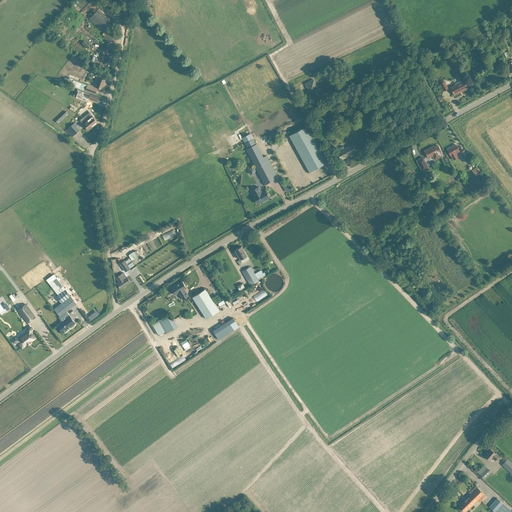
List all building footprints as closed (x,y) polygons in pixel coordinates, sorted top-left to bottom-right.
[(97,10),(94,13),(90,18),(111,38),(115,41),(118,37),(107,28),(112,23),(97,10)] [(65,77),(63,82),(67,84),(71,85),(76,87),(79,88),(81,82),(69,77),(69,78),(65,77)] [(88,84),(85,91),(90,92),(95,94),(97,87),(103,89),(106,80),(102,78),(98,77),(95,86),(88,84)] [(309,92),(318,88),(314,79),(305,83),(309,92)] [(468,88),(465,83),(464,80),(461,81),(461,80),(455,84),(455,85),(450,87),(454,95),(468,88)] [(333,81),(323,86),(326,92),(336,87),(333,81)] [(88,98),(97,101),(99,97),(82,92),(81,95),(88,98)] [(78,111),(87,104),(85,101),(76,109),(78,111)] [(66,111),(56,121),(58,123),(68,113),(66,111)] [(88,120),(87,120),(90,124),(91,123),(92,125),(91,126),(92,127),(98,122),(89,112),(83,117),(85,120),(87,118),(88,120)] [(91,123),(90,124),(87,120),(88,120),(87,118),(85,120),(83,117),(80,120),(88,130),(92,127),(91,126),(92,125),(91,123)] [(73,123),(66,130),(72,137),(79,130),(73,123)] [(327,162),(307,126),(289,135),(309,172),(327,162)] [(336,146),(331,137),(326,139),(331,149),(336,146)] [(276,179),(267,161),(266,161),(257,143),(255,144),(253,139),(245,143),(247,148),(246,149),(264,185),(276,179)] [(340,150),(337,152),(341,160),(356,151),(354,147),(352,144),(349,146),(345,148),(343,145),(339,148),(340,150)] [(447,149),(449,154),(451,156),(453,159),(458,157),(456,153),(459,151),(456,144),(447,149)] [(434,146),(424,151),(428,158),(433,156),(435,160),(443,155),(441,151),(437,145),(434,147),(434,146)] [(465,160),(468,158),(464,150),(460,152),(465,160)] [(423,157),(416,160),(422,171),(428,168),(423,157)] [(254,196),(255,199),(257,203),(264,199),(265,200),(269,198),(265,190),(262,192),(259,186),(251,190),(254,196)] [(242,246),(235,250),(238,254),(241,259),(243,263),(249,259),(247,255),(244,251),(242,246)] [(124,260),(120,263),(125,271),(129,268),(124,260)] [(243,271),(242,271),(250,285),(259,280),(258,280),(255,273),(250,266),(243,271)] [(120,274),(116,277),(119,282),(117,283),(121,289),(130,282),(128,278),(127,277),(124,272),(121,274),(120,274)] [(186,288),(182,281),(171,288),(175,295),(178,293),(183,299),(189,296),(184,289),(186,288)] [(63,301),(54,309),(57,312),(60,316),(59,317),(62,321),(57,325),(62,333),(75,323),(70,315),(66,311),(76,303),(70,296),(65,289),(58,294),(63,301)] [(192,297),(206,318),(219,310),(205,289),(192,297)] [(225,300),(220,303),(224,309),(229,305),(225,300)] [(35,317),(26,304),(18,310),(28,323),(35,317)] [(235,304),(225,310),(227,313),(237,306),(235,304)] [(176,327),(171,319),(169,314),(159,320),(166,333),(176,327)] [(222,325),(213,331),(218,339),(219,340),(228,334),(227,334),(222,325)] [(32,341),(36,338),(33,333),(33,329),(32,327),(29,326),(27,328),(26,332),(19,337),(15,337),(12,338),(12,341),(13,343),(18,344),(22,349),(26,346),(27,346),(32,342),(32,341)] [(184,341),(189,349),(195,345),(190,338),(184,341)] [(176,342),(180,349),(184,346),(181,339),(176,342)] [(490,460),(491,458),(495,461),(499,456),(491,449),(485,456),(490,460)] [(511,474),(511,462),(508,458),(502,464),(511,474)] [(477,472),(481,475),(484,479),(491,472),(485,465),(477,472)] [(503,484),(507,480),(511,484),(511,482),(511,474),(504,468),(496,477),(503,484)] [(459,506),(465,511),(477,500),(479,502),(486,496),(476,486),(469,492),(471,494),(459,506)] [(494,511),(509,511),(511,510),(497,498),(489,507),(494,511)]
